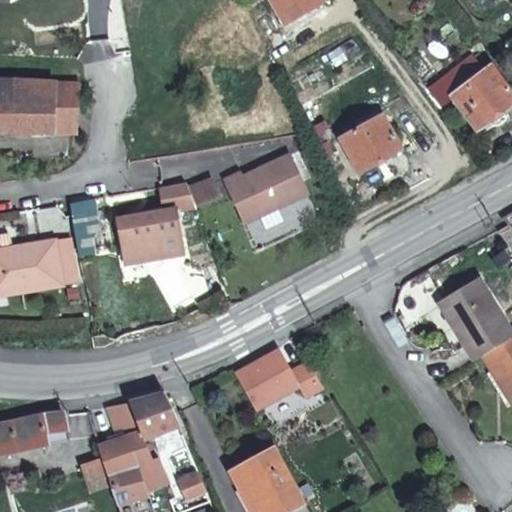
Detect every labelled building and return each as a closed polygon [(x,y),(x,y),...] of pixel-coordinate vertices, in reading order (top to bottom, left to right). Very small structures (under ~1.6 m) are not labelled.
[(427,38),(415,21),(391,39),(403,55),(427,38)] [(491,54),(471,27),(463,34),(482,60),(491,54)] [(429,91),(441,107),(453,98),(478,132),(511,106),(511,93),(492,68),(485,73),(473,58),(429,91)] [(58,81),(0,79),(0,133),(54,136),(58,81)] [(429,91),(423,83),(403,98),(431,134),(450,120),(441,107),(429,91)] [(403,152),(384,118),(343,140),(362,175),(403,152)] [(243,224),(306,195),(288,156),(243,177),(241,172),(223,180),(243,224)] [(210,183),(186,193),(193,210),(194,211),(217,202),(210,183)] [(173,214),(193,210),(186,193),(184,186),(154,191),(173,214)] [(86,228),(97,226),(94,204),(68,208),(76,257),(87,256),(89,247),(86,228)] [(182,258),(173,214),(116,223),(124,267),(182,258)] [(108,248),(105,225),(97,226),(86,228),(89,247),(87,256),(107,254),(108,248)] [(70,245),(54,247),(61,288),(77,286),(70,245)] [(0,297),(61,288),(54,247),(0,255),(0,297)] [(455,330),(472,359),(481,354),(511,335),(478,279),(443,299),(460,327),(455,330)] [(511,335),(481,354),(491,370),(495,368),(511,396),(511,335)] [(323,390),(305,362),(290,371),(279,354),(272,352),(235,375),(256,413),(299,389),(306,400),(323,390)] [(178,426),(164,394),(129,402),(138,427),(140,433),(142,439),(178,426)] [(138,427),(129,402),(105,407),(115,434),(138,427)] [(66,429),(62,412),(44,414),(0,423),(0,456),(49,446),(47,434),(64,429),(66,429)] [(47,434),(49,446),(68,443),(64,429),(47,434)] [(151,462),(142,439),(140,433),(99,447),(119,506),(139,499),(143,509),(154,505),(149,487),(165,482),(157,460),(151,462)] [(247,511),(291,511),(307,504),(277,450),(228,477),(247,511)] [(89,492),(105,487),(98,462),(81,466),(89,492)] [(185,501),(206,493),(197,473),(178,482),(185,501)]
